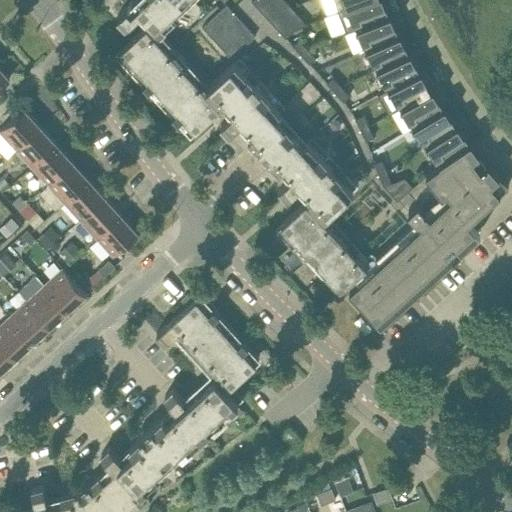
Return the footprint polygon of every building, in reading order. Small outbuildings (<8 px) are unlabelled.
[(131,0),(118,13),(127,22),(136,12),(141,8),(161,29),(189,0),(131,0)] [(287,0),(253,0),(287,37),(296,28),(284,15),(294,7),(287,0)] [(363,0),(334,0),(338,10),(347,6),(363,0)] [(390,12),(386,0),(385,0),(363,0),(347,6),(348,8),(349,7),(357,27),(390,12)] [(255,35),(227,3),(201,26),(230,58),(255,35)] [(308,23),(294,7),(284,15),(296,28),(308,23)] [(400,32),(400,31),(395,19),(391,11),(390,12),(357,27),(357,28),(358,28),(367,47),(400,32)] [(221,104),(206,88),(147,23),(121,46),(196,128),(221,104)] [(410,51),(410,50),(405,39),(401,31),(400,31),(400,32),(367,47),(367,48),(369,48),(378,67),(410,51)] [(293,44),(301,53),(308,47),(299,38),(293,44)] [(308,47),(301,53),(310,62),(316,56),(308,47)] [(421,69),(415,57),(411,49),(410,50),(410,51),(378,67),(378,68),(379,68),(389,87),(421,69)] [(261,87),(251,76),(241,65),(250,56),(245,50),(210,83),(236,111),(221,124),(229,133),(244,120),(253,130),(249,134),(264,151),(280,168),(284,164),(294,174),(279,188),(288,197),(302,183),(312,194),(282,222),(341,287),(367,263),(323,216),(363,179),(358,174),(348,182),(338,171),(328,160),(338,151),(329,142),(319,151),(308,139),(304,143),(295,133),(309,120),(300,110),(286,123),(276,112),(281,108),(270,97),(280,88),(271,78),(261,87)] [(0,85),(10,77),(0,65),(0,85)] [(433,88),(433,87),(422,68),(421,69),(389,87),(390,88),(391,87),(401,106),(433,88)] [(327,81),(335,91),(342,85),(333,75),(327,81)] [(342,85),(335,91),(344,100),(350,94),(342,85)] [(403,107),(414,125),(445,106),(445,105),(438,94),(437,95),(433,88),(401,106),(402,107),(403,107)] [(427,143),(458,123),(457,122),(446,104),(445,105),(445,106),(414,125),(415,126),(416,126),(427,143)] [(41,124),(24,106),(0,128),(0,129),(16,147),(41,124)] [(356,117),(361,128),(369,124),(364,113),(356,117)] [(471,140),(458,122),(457,122),(458,123),(427,143),(428,145),(429,144),(441,161),(471,140)] [(32,165),(57,142),(41,124),(16,147),(32,165)] [(369,124),(361,128),(366,139),(374,136),(369,124)] [(475,146),(472,141),(471,140),(441,161),(426,171),(427,172),(408,190),(418,200),(409,208),(421,222),(350,288),(381,322),(454,256),(449,251),(475,227),(469,220),(509,183),(494,166),(493,168),(476,145),(475,146)] [(48,183),(73,160),(57,142),(32,165),(48,183)] [(374,161),(379,173),(387,170),(383,158),(374,161)] [(65,201),(90,178),(73,160),(48,183),(65,201)] [(387,170),(379,173),(384,185),(392,181),(387,170)] [(81,219),(106,196),(90,178),(65,201),(81,219)] [(97,236),(122,214),(106,196),(81,219),(97,236)] [(114,254),(139,231),(122,214),(97,236),(114,254)] [(3,252),(0,254),(0,271),(1,273),(13,262),(3,252)] [(109,258),(98,269),(104,275),(115,265),(109,258)] [(86,292),(73,277),(63,266),(45,283),(68,308),(86,292)] [(50,324),(68,308),(45,283),(27,299),(50,324)] [(197,285),(187,294),(182,299),(187,304),(202,291),(197,285)] [(257,360),(227,328),(213,312),(217,308),(202,291),(187,304),(167,322),(157,331),(165,340),(179,327),(231,384),(257,360)] [(32,341),(50,324),(27,299),(9,315),(32,341)] [(32,341),(9,315),(0,323),(0,341),(14,357),(32,341)] [(461,364),(491,350),(484,335),(454,349),(461,364)] [(0,370),(14,357),(0,341),(0,370)] [(0,511),(108,511),(122,500),(126,505),(159,474),(155,469),(185,442),(189,446),(238,401),(215,375),(187,401),(174,387),(165,395),(178,409),(168,419),(163,415),(132,444),(135,448),(123,459),(110,445),(101,453),(114,468),(104,477),(100,473),(83,488),(61,494),(62,499),(48,503),(44,484),(32,487),(37,506),(23,510),(21,504),(0,509),(0,511)] [(290,424),(281,431),(293,446),(302,438),(290,424)] [(345,469),(335,476),(341,494),(353,490),(345,469)] [(389,485),(374,490),(377,502),(393,497),(389,485)] [(346,510),(346,511),(375,511),(371,500),(352,508),(346,510)]
